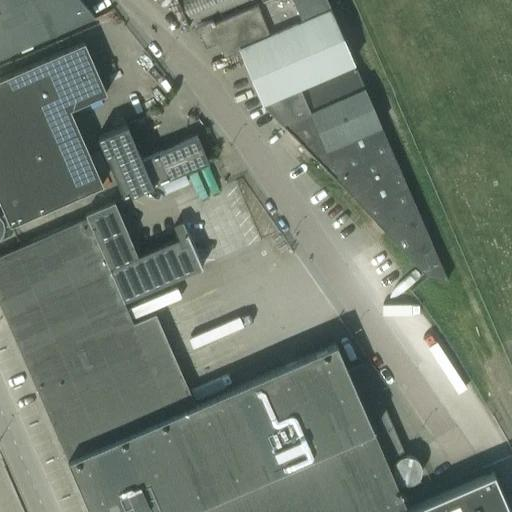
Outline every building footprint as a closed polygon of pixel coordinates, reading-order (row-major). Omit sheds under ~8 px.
[(0,0),(0,56),(93,16),(79,0),(0,0)] [(242,0),(176,0),(187,24),(242,0)] [(239,48),(262,101),(353,62),(329,7),(326,0),(263,0),(213,22),(212,18),(197,25),(205,45),(218,39),(224,54),(239,48)] [(0,78),(0,204),(3,211),(0,212),(0,224),(8,223),(9,225),(102,185),(69,109),(106,93),(84,42),(0,78)] [(380,126),(353,62),(262,101),(263,104),(262,105),(281,124),(428,277),(447,280),(380,126)] [(126,124),(97,137),(123,197),(133,193),(208,162),(196,136),(141,159),(126,124)] [(0,255),(0,305),(28,369),(90,511),(400,511),(406,509),(384,460),(346,370),(334,344),(195,404),(155,313),(132,323),(122,301),(201,267),(181,221),(172,225),(177,238),(137,256),(114,201),(85,213),(86,217),(19,247),(0,255)] [(402,452),(402,451),(376,391),(364,363),(346,370),(384,460),(402,452)] [(406,509),(400,511),(510,511),(493,472),(406,510),(406,509)]
